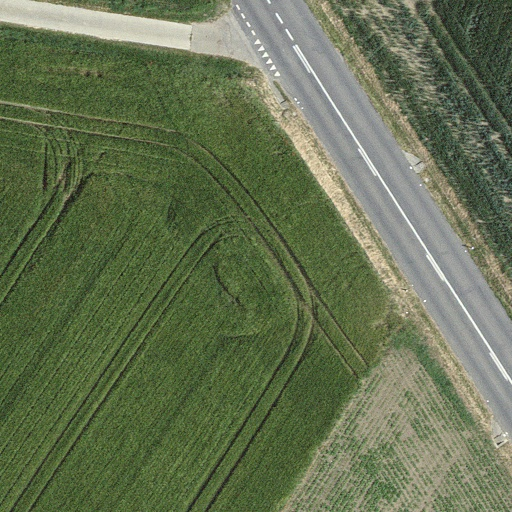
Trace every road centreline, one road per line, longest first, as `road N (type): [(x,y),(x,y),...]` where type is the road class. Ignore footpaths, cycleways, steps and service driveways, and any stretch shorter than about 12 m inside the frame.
road 1 (tertiary): [(511,385),(270,0)]
road 2 (track): [(297,51),(0,9)]
